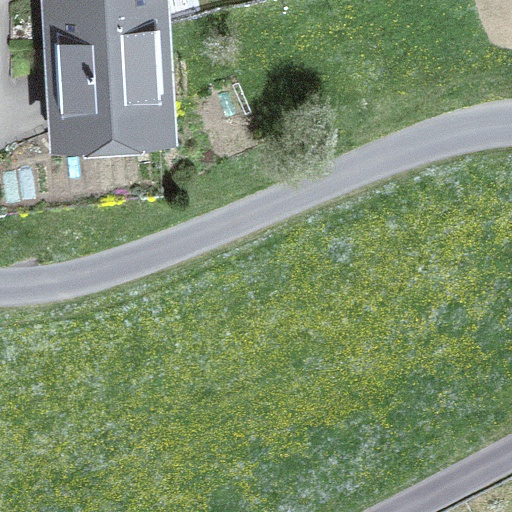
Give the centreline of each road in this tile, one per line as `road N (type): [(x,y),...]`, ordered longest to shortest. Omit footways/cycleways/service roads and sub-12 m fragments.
road 1 (unclassified): [(0,280),(87,267),(463,121),(511,117)]
road 2 (unclassified): [(511,454),(401,511)]
